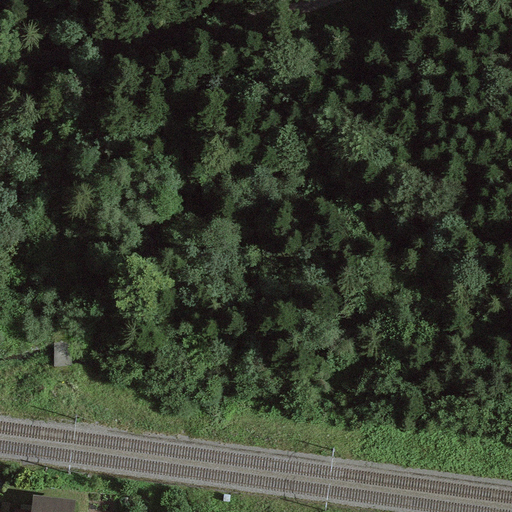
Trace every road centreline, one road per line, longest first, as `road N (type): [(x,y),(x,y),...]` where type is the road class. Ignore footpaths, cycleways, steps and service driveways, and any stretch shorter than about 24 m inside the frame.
road 1 (track): [(258,396),(221,398),(167,423),(77,392),(64,366),(55,185),(40,162),(0,134)]
road 2 (track): [(0,72),(333,0)]
